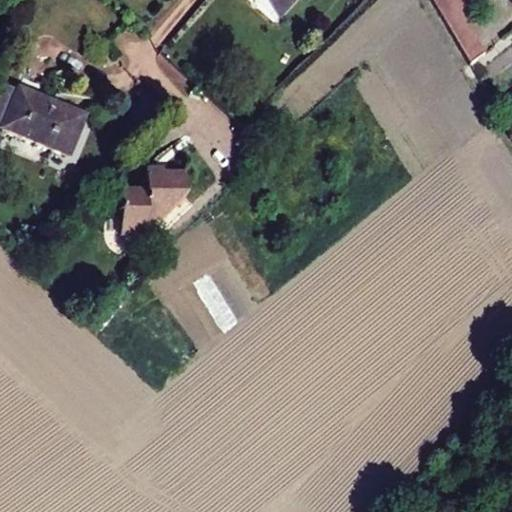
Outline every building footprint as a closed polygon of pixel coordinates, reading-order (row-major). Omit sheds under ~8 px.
[(124,0),(139,13),(150,0),(124,0)] [(293,0),(255,0),(277,19),(293,0)] [(385,0),(380,4),(395,22),(420,2),(418,0),(385,0)] [(431,0),(430,2),(442,22),(459,12),(471,5),(467,0),(431,0)] [(442,22),(455,44),(472,34),(459,12),(442,22)] [(455,44),(467,65),(485,55),(472,34),(455,44)] [(0,131),(68,158),(81,125),(50,113),(53,105),(16,91),(0,131)] [(50,113),(81,125),(84,117),(53,105),(50,113)] [(247,138),(238,149),(251,161),(261,151),(247,138)] [(119,193),(118,240),(144,240),(144,225),(158,225),(183,199),(183,176),(145,176),(145,193),(119,193)]
